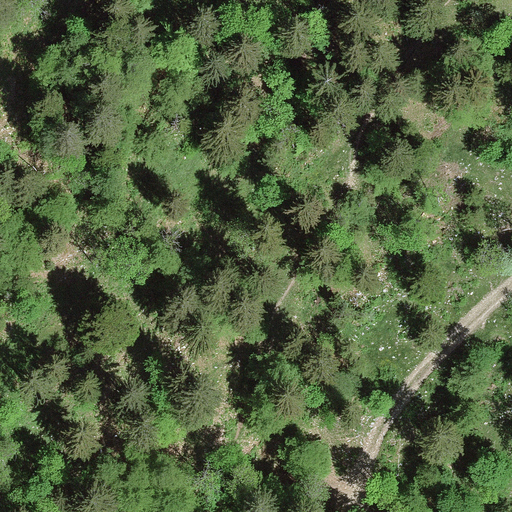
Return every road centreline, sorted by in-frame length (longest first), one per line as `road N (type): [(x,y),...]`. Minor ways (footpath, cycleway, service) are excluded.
road 1 (track): [(511,287),(403,396),(374,442),(359,511)]
road 2 (track): [(215,511),(305,483),(331,489),(359,511)]
